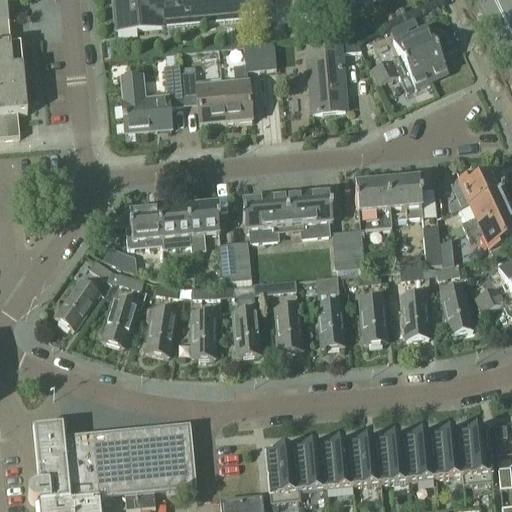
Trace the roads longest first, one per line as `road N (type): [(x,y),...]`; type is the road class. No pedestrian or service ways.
road 1 (residential): [(511,374),(466,389),(203,413),(128,403),(21,365),(0,348)]
road 2 (residential): [(86,184),(358,157),(460,127)]
road 3 (residential): [(86,184),(66,0)]
road 4 (residential): [(0,323),(83,212),(86,184)]
